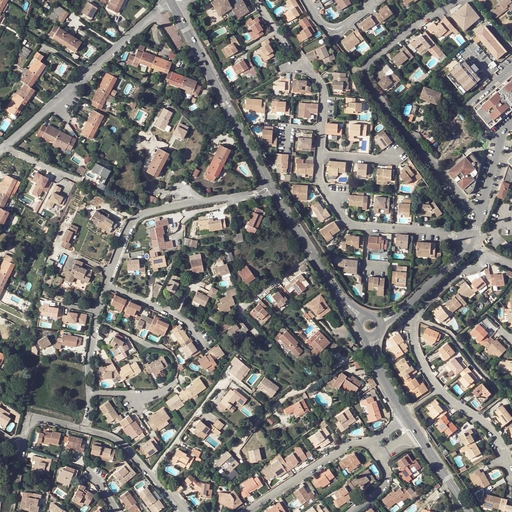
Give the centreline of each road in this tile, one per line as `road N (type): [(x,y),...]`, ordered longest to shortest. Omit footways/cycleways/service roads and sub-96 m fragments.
road 1 (residential): [(511,481),(497,438),(437,388),(412,334),(420,308),(486,255)]
road 2 (residential): [(477,215),(367,71),(385,49),(452,4)]
road 3 (residential): [(18,466),(31,417),(102,433),(124,444),(183,511)]
road 4 (residential): [(169,0),(0,149)]
road 5 (residential): [(273,189),(135,217),(109,286)]
road 6 (tertiary): [(175,11),(273,189)]
road 7 (residential): [(92,391),(158,393),(171,384),(174,354),(129,335)]
road 8 (residential): [(368,442),(351,441),(247,511)]
road 9 (unknown): [(258,422),(283,397),(355,355),(373,354)]
road 10 (tertiary): [(273,189),(344,302)]
road 11 (unknown): [(227,374),(151,478)]
